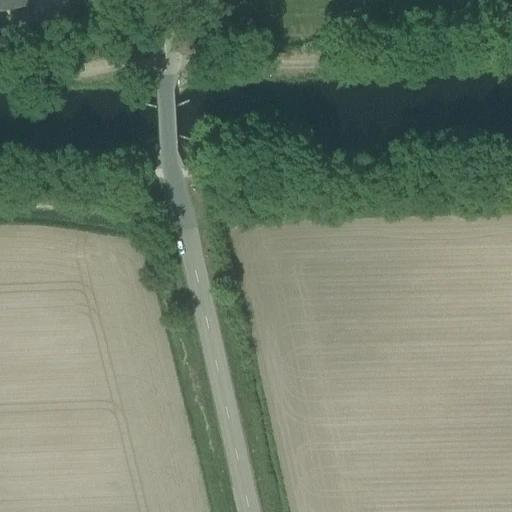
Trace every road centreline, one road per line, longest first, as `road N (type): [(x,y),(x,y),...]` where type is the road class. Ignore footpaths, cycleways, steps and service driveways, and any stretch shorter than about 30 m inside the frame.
road 1 (unclassified): [(246,511),(171,178),(154,0)]
road 2 (track): [(164,62),(511,58)]
